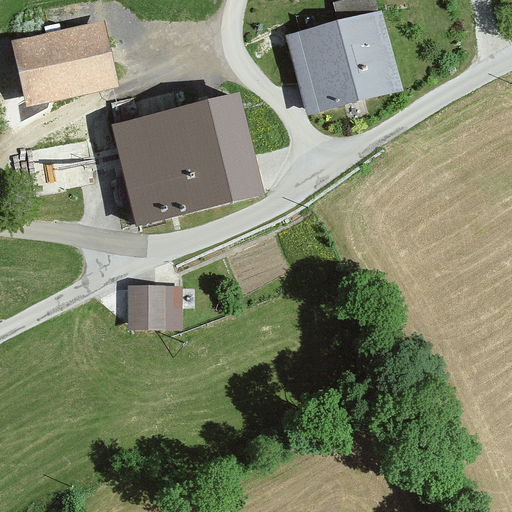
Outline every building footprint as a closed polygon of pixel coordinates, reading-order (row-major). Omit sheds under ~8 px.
[(339,24),(377,14),(372,0),(358,0),(334,7),(339,24)] [(311,113),(397,89),(377,14),(339,24),(290,38),(311,113)] [(32,98),(109,81),(99,32),(21,49),(32,98)] [(139,223),(260,195),(237,100),(116,129),(127,176),(117,179),(123,202),(128,201),(134,199),(139,223)] [(133,325),(179,326),(180,289),(133,289),(133,325)]
